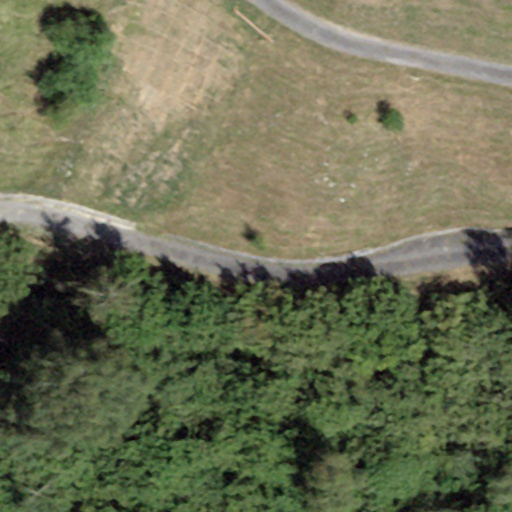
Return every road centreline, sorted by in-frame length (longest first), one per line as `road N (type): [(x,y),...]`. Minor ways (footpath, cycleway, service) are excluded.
road 1 (track): [(511,238),(367,264),(256,261),(0,203)]
road 2 (track): [(276,0),(348,35),(511,66)]
